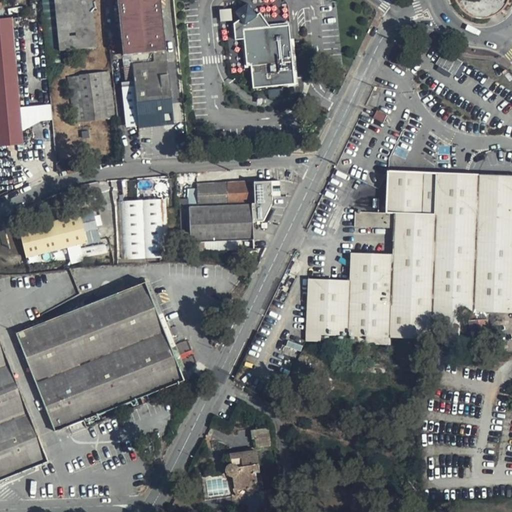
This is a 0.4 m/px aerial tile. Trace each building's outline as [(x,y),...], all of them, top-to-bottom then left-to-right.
[(91,0),(54,0),(59,51),(96,47),(91,0)] [(159,0),(117,0),(123,55),(165,50),(159,0)] [(245,67),(251,66),(253,88),(288,84),(295,84),(294,73),(288,25),(270,27),(260,13),(256,15),(248,3),(235,12),(240,19),(233,24),(235,40),(243,39),(245,67)] [(220,21),(232,20),(231,8),(219,9),(220,21)] [(42,15),(11,19),(16,80),(48,77),(42,15)] [(11,19),(0,19),(0,145),(22,144),(16,80),(11,19)] [(165,52),(153,54),(154,62),(133,64),(139,126),(139,127),(173,124),(165,52)] [(153,54),(123,57),(126,87),(123,87),(127,127),(139,126),(133,64),(154,62),(153,54)] [(449,72),(454,64),(441,55),(435,64),(449,72)] [(101,73),(68,78),(74,122),(107,117),(101,73)] [(294,73),(295,84),(288,84),(291,89),(301,83),(294,73)] [(283,96),(282,89),(268,90),(269,98),(283,96)] [(377,109),(373,117),(383,123),(387,115),(377,109)] [(212,143),(227,142),(226,132),(211,133),(212,143)] [(308,279),(306,342),(391,345),(391,338),(460,340),(461,311),(470,311),(470,314),(469,314),(471,332),(489,331),(488,319),(486,319),(486,312),(511,312),(511,175),(388,171),(387,200),(363,198),(363,212),(355,212),(355,227),(394,228),(393,254),(351,253),(350,281),(308,279)] [(188,248),(252,244),(252,226),(261,226),(273,203),(270,181),(253,181),(255,213),(229,215),(228,203),(197,206),(187,207),(188,248)] [(197,185),(197,206),(228,203),(229,215),(255,213),(253,181),(197,185)] [(120,203),(122,261),(168,259),(166,202),(120,203)] [(21,227),(24,243),(76,233),(98,227),(95,211),(21,227)] [(24,243),(28,255),(77,243),(100,237),(98,227),(76,233),(24,243)] [(18,329),(54,428),(184,380),(148,281),(18,329)] [(0,479),(49,460),(0,339),(0,479)] [(253,446),(270,446),(269,429),(252,429),(253,446)] [(257,449),(230,453),(231,462),(228,465),(226,470),(227,473),(229,475),(231,476),(233,476),(235,491),(245,489),(246,492),(259,491),(257,473),(261,472),(257,449)] [(266,495),(268,511),(282,511),(280,493),(266,495)]
